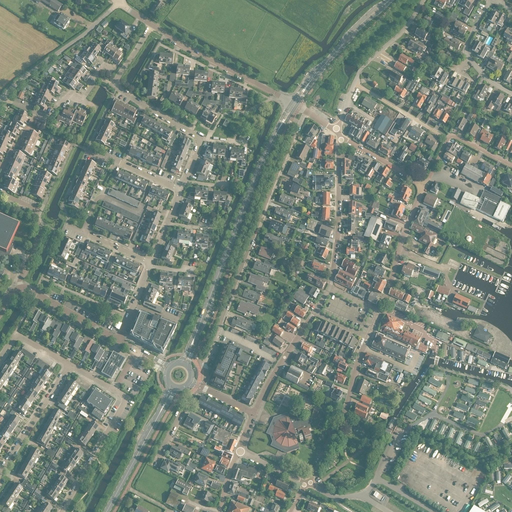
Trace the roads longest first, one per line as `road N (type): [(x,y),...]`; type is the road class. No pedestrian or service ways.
road 1 (residential): [(201,387),(306,112)]
road 2 (tertiary): [(184,363),(265,153),(293,104)]
road 3 (residential): [(293,104),(152,25)]
road 4 (residential): [(307,482),(346,408),(367,337)]
road 5 (residential): [(329,287),(338,134)]
road 6 (residential): [(2,97),(118,2)]
road 7 (residential): [(60,511),(126,397),(114,390)]
road 8 (tertiary): [(106,511),(173,386)]
road 9 (tertiary): [(293,104),(389,0)]
road 10 (residential): [(379,312),(424,185)]
road 11 (residential): [(0,473),(70,365)]
